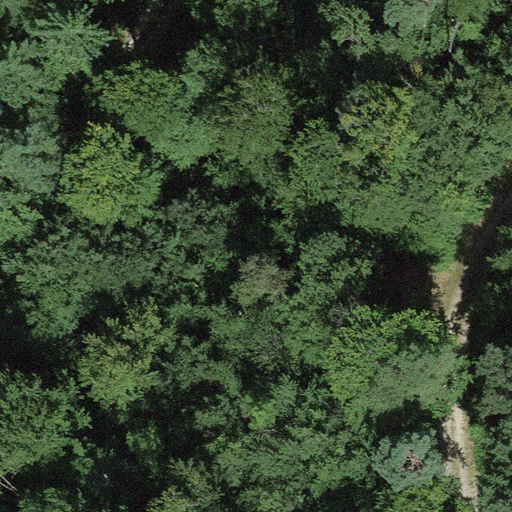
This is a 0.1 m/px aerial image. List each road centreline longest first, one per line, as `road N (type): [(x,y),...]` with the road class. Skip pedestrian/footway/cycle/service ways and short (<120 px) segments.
road 1 (track): [(158,0),(78,136),(0,297)]
road 2 (track): [(511,192),(454,396),(476,511)]
